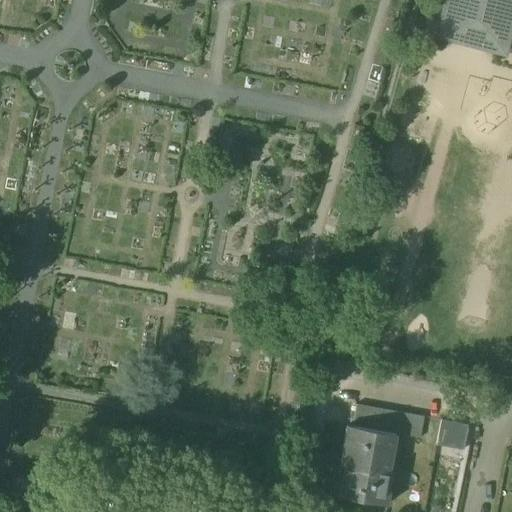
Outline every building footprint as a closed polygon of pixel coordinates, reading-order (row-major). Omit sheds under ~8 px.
[(511,0),(448,0),(440,33),(502,49),(502,47),(511,8),(511,0)] [(511,8),(502,47),(508,48),(511,49),(511,8)] [(425,418),(358,404),(353,426),(395,435),(420,440),(425,418)] [(468,426),(441,421),(436,446),(463,451),(468,426)] [(353,426),(348,425),(333,496),(386,507),(393,471),(387,470),(395,435),(353,426)] [(71,483),(39,479),(37,493),(69,497),(71,483)] [(120,490),(103,487),(101,502),(119,504),(120,490)] [(135,491),(120,490),(119,504),(133,506),(135,491)] [(160,495),(144,493),(142,507),(159,509),(160,495)] [(176,497),(160,495),(159,509),(174,511),(176,497)] [(220,511),(221,503),(206,501),(204,511),(220,511)] [(236,511),(238,505),(221,503),(220,511),(236,511)]
